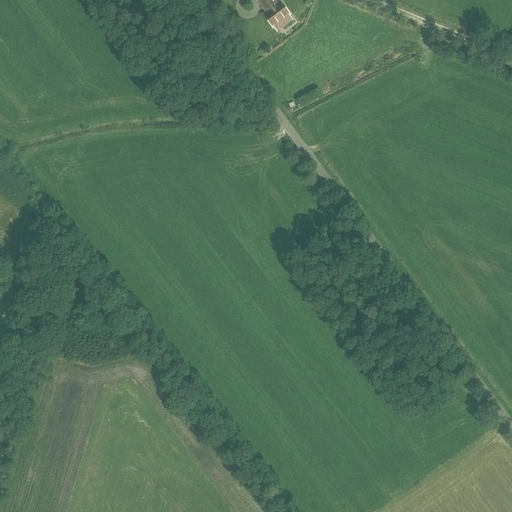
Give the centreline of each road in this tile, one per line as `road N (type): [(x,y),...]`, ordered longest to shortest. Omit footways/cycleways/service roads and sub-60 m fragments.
road 1 (unclassified): [(511,421),(192,0)]
road 2 (track): [(511,58),(368,0)]
